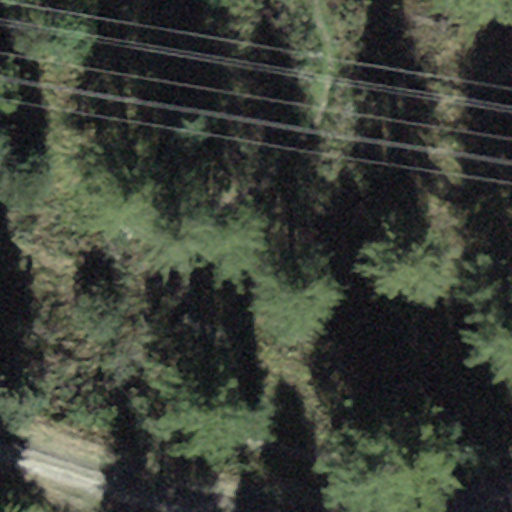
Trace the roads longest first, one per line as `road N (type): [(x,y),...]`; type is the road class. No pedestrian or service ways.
road 1 (track): [(0,467),(106,491),(307,511)]
road 2 (track): [(307,511),(511,481)]
